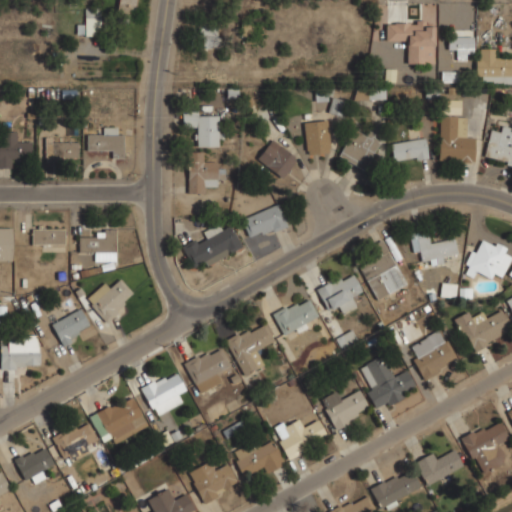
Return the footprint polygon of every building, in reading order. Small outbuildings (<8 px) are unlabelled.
[(134,12),(134,0),(117,0),(116,10),(134,12)] [(76,24),(76,35),(100,35),(100,9),(83,9),(83,24),(76,24)] [(408,46),(430,45),(430,26),(397,27),(397,21),(385,21),(385,39),(408,38),(408,46)] [(199,47),(218,46),(217,22),(198,23),(199,47)] [(241,32),(252,31),(252,22),(241,22),(241,32)] [(447,49),(472,49),(472,34),(447,34),(447,49)] [(511,56),(495,56),(495,46),(475,46),(475,81),(511,81),(511,56)] [(386,83),(398,83),(398,73),(410,73),(410,61),(386,61),(386,83)] [(384,87),(354,87),(354,100),(384,100),(384,87)] [(340,115),(344,100),(331,97),(327,112),(340,115)] [(194,145),(217,146),(217,111),(181,111),(181,126),(194,126),(194,145)] [(473,161),(474,136),(465,135),(465,115),(438,114),(437,160),(473,161)] [(304,153),(329,152),(327,118),(302,120),(304,153)] [(511,134),(510,134),(511,124),(501,122),(500,131),(488,129),(483,158),(511,162),(511,134)] [(102,134),(85,134),(85,148),(110,148),(110,157),(122,157),(122,134),(115,134),(115,125),(102,125),(102,134)] [(379,140),(351,126),(336,156),(364,170),(379,140)] [(0,167),(10,167),(10,157),(30,157),(30,140),(17,140),(17,131),(0,131),(0,167)] [(255,157),(280,178),(296,158),(271,137),(255,157)] [(392,161),(427,158),(425,137),(390,141),(392,161)] [(44,140),(44,158),(77,158),(77,140),(44,140)] [(204,160),(204,150),(186,150),(186,192),(204,192),(204,183),(217,183),(217,160),(204,160)] [(286,223),(277,202),(240,218),(249,239),(286,223)] [(241,247),(231,225),(222,229),(218,222),(200,230),(202,235),(179,245),(188,264),(199,259),(201,265),(241,247)] [(0,260),(10,260),(10,223),(0,223),(0,260)] [(64,226),(31,226),(31,243),(64,243),(64,226)] [(93,260),(114,260),(114,226),(95,226),(95,237),(77,237),(77,250),(93,250),(93,260)] [(409,230),(412,255),(424,254),(425,262),(457,258),(454,237),(428,240),(427,228),(409,230)] [(502,276),(511,251),(475,237),(463,269),(489,280),(492,272),(502,276)] [(403,285),(384,239),(374,243),(379,254),(358,263),(373,298),(403,285)] [(361,290),(350,269),(315,286),(326,309),(337,304),(341,313),(357,305),(352,295),(361,290)] [(112,286),(106,279),(84,298),(103,321),(134,295),(120,279),(112,286)] [(454,295),(454,282),(440,282),(440,295),(454,295)] [(306,294),(270,313),(283,335),(318,316),(306,294)] [(91,329),(79,307),(49,323),(61,345),(91,329)] [(469,351),(511,331),(502,308),(485,316),(482,311),(471,316),(468,309),(453,317),(469,351)] [(263,321),(224,338),(240,374),(262,365),(255,350),(272,342),(263,321)] [(457,360),(441,330),(406,348),(422,378),(457,360)] [(0,367),(38,367),(38,343),(0,343),(0,367)] [(193,384),(227,366),(215,344),(182,362),(193,384)] [(375,407),(416,388),(406,367),(390,375),(381,355),(356,367),(375,407)] [(183,388),(175,369),(139,385),(153,415),(181,402),(176,392),(183,388)] [(334,390),(318,398),(335,429),(361,415),(358,409),(366,404),(358,389),(339,399),(334,390)] [(112,442),(147,425),(131,392),(88,414),(101,440),(109,436),(112,442)] [(326,438),(318,418),(302,425),(298,416),(271,427),(283,456),(326,438)] [(459,436),(478,472),(508,457),(500,441),(508,437),(498,417),(459,436)] [(97,441),(85,418),(49,435),(61,458),(97,441)] [(264,472),(283,463),(269,435),(231,454),(241,474),(261,464),(264,472)] [(52,462),(40,442),(11,458),(27,484),(45,474),(41,468),(52,462)] [(424,484),(462,465),(454,449),(435,458),(431,452),(413,461),(424,484)] [(186,470),(201,502),(237,485),(226,462),(214,468),(210,459),(186,470)] [(0,493),(9,489),(0,472),(0,493)] [(368,485),(377,507),(419,490),(412,472),(401,476),(400,472),(368,485)] [(144,511),(195,511),(186,490),(172,496),(168,487),(145,497),(151,509),(144,511)] [(375,511),(363,491),(327,511),(375,511)]
